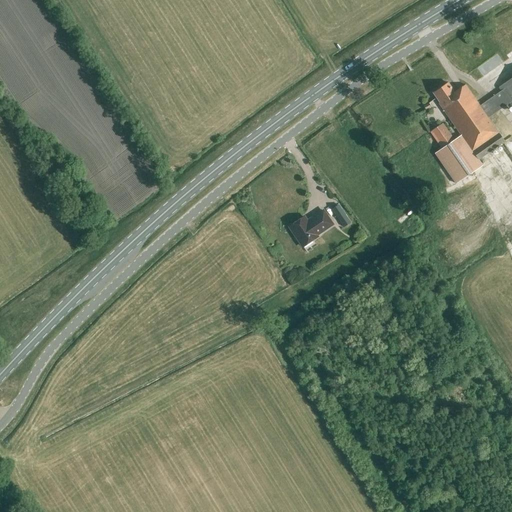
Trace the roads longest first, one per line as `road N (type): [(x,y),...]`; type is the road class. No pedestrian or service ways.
road 1 (unclassified): [(5,420),(48,350),(152,248),(341,94),(428,39)]
road 2 (primary): [(0,374),(186,193),(418,24)]
